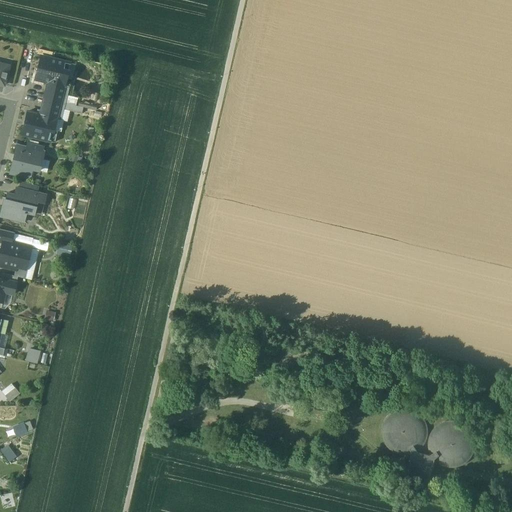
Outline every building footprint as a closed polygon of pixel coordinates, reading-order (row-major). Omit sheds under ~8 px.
[(67,63),(41,56),(35,79),(48,82),(64,86),(68,71),(65,71),(67,63)] [(9,66),(0,64),(0,84),(4,86),(9,66)] [(64,86),(48,82),(44,98),(65,103),(69,87),(64,86)] [(65,103),(44,98),(40,115),(56,119),(61,121),(64,110),(65,103)] [(78,106),(65,103),(64,110),(82,114),(83,108),(78,106)] [(97,107),(79,103),(78,106),(83,108),(96,111),(97,107)] [(40,115),(27,112),(22,135),(54,143),(57,131),(53,131),(56,119),(40,115)] [(44,146),(27,142),(26,148),(17,146),(10,173),(27,177),(30,176),(32,169),(39,171),(43,152),(42,152),(44,146)] [(21,182),(19,189),(38,193),(39,187),(21,182)] [(16,188),(14,195),(7,193),(6,200),(4,200),(0,214),(0,217),(24,223),(26,213),(34,215),(36,207),(43,209),(44,203),(46,195),(38,193),(19,189),(16,188)] [(14,233),(0,229),(0,242),(2,243),(11,245),(11,242),(14,233)] [(31,247),(11,242),(11,245),(2,243),(0,252),(0,266),(15,270),(16,271),(17,268),(26,270),(26,269),(31,247)] [(58,245),(57,251),(70,254),(71,248),(58,245)] [(26,270),(17,268),(16,271),(15,270),(14,276),(17,277),(25,279),(28,270),(26,269),(26,270)] [(14,276),(3,274),(2,279),(16,283),(17,277),(14,276)] [(2,279),(0,279),(0,302),(2,303),(5,293),(13,295),(16,283),(2,279)] [(46,312),(45,319),(53,321),(55,314),(46,312)] [(25,361),(37,364),(40,351),(28,349),(25,361)] [(11,382),(0,390),(8,401),(19,394),(11,382)] [(430,456),(418,453),(417,451),(424,445),(427,436),(427,427),(423,419),(416,413),(408,410),(399,410),(391,414),(385,421),(382,430),(383,439),(387,447),(394,453),(403,455),(412,454),(408,470),(431,476),(435,460),(442,465),(451,467),(460,466),(468,461),(473,453),(474,444),(473,435),(467,428),(460,423),(451,422),(442,424),(435,429),(430,437),(429,446),(431,455),(430,456)] [(15,455),(6,443),(0,447),(0,451),(7,461),(15,455)]
